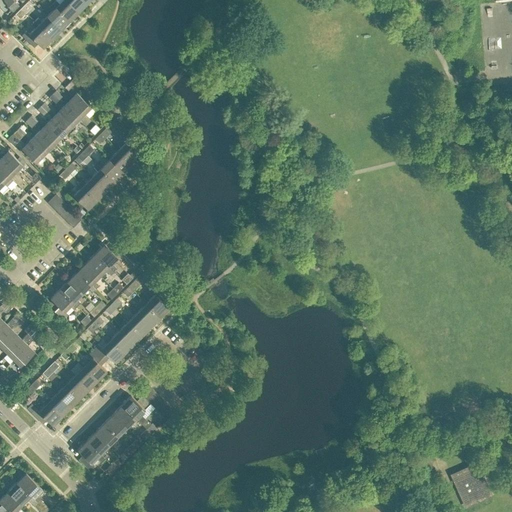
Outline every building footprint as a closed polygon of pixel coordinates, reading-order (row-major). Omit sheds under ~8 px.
[(8,6),(12,11),(18,5),(14,0),(8,6)] [(55,0),(54,0),(52,3),(69,20),(78,12),(66,0),(61,0),(59,3),(55,0)] [(66,0),(78,12),(87,3),(84,0),(66,0)] [(27,2),(21,7),(25,12),(31,6),(27,2)] [(52,10),(46,15),(60,29),(69,20),(52,3),(49,6),(52,10)] [(25,12),(21,7),(15,13),(19,18),(25,12)] [(60,29),(46,15),(41,21),(37,18),(34,21),(51,38),(60,29)] [(51,38),(34,21),(31,24),(34,27),(29,33),(26,30),(21,35),(33,47),(38,43),(42,47),(51,38)] [(71,80),(64,86),(68,90),(74,84),(71,80)] [(55,90),(52,93),(58,99),(62,96),(55,90)] [(76,92),(70,98),(84,113),(91,106),(76,92)] [(58,99),(52,93),(49,96),(55,102),(58,99)] [(70,98),(64,104),(78,119),(84,113),(70,98)] [(43,102),(40,105),(46,111),(49,108),(43,102)] [(64,104),(58,110),(72,125),(78,119),(64,104)] [(46,111),(40,105),(37,108),(43,115),(46,111)] [(58,110),(51,116),(66,131),(72,125),(58,110)] [(31,114),(28,117),(34,123),(37,120),(31,114)] [(51,116),(45,123),(60,137),(66,131),(51,116)] [(34,123),(28,117),(25,121),(31,127),(34,123)] [(45,123),(39,129),(54,143),(60,137),(45,123)] [(19,126),(16,130),(22,136),(25,132),(19,126)] [(106,126),(100,132),(105,137),(111,131),(106,126)] [(39,129),(33,135),(48,149),(54,143),(39,129)] [(22,136),(16,130),(7,139),(14,145),(19,139),(22,136)] [(105,137),(100,132),(95,138),(99,143),(105,137)] [(33,135),(27,141),(42,156),(48,149),(33,135)] [(127,140),(118,149),(132,163),(141,154),(140,153),(144,149),(134,139),(130,143),(127,140)] [(42,156),(27,141),(21,147),(36,162),(42,156)] [(89,144),(83,150),(87,155),(93,149),(89,144)] [(1,156),(16,171),(22,164),(8,149),(1,156)] [(118,149),(109,158),(123,172),(132,163),(118,149)] [(87,155),(83,150),(77,156),(82,160),(87,155)] [(87,155),(82,160),(86,164),(91,159),(87,155)] [(0,166),(10,177),(16,171),(1,156),(0,157),(0,166)] [(100,160),(97,164),(114,181),(123,172),(109,158),(103,164),(100,160)] [(71,162),(65,168),(70,172),(76,166),(71,162)] [(97,171),(91,176),(105,190),(114,181),(97,164),(93,167),(97,171)] [(0,179),(4,183),(6,186),(13,179),(10,177),(0,166),(0,179)] [(70,172),(65,168),(59,174),(64,178),(70,172)] [(82,179),(79,182),(96,199),(105,190),(91,176),(85,182),(82,179)] [(96,199),(79,182),(76,185),(79,188),(73,194),(87,208),(96,199)] [(47,201),(51,206),(60,197),(56,193),(47,201)] [(51,206),(56,210),(64,201),(60,197),(51,206)] [(56,210),(60,214),(68,206),(64,201),(56,210)] [(60,214),(64,218),(73,210),(68,206),(60,214)] [(85,212),(79,206),(74,211),(80,217),(85,212)] [(64,218),(68,223),(77,214),(73,210),(64,218)] [(77,214),(68,223),(73,227),(81,218),(77,214)] [(104,243),(94,252),(113,271),(117,268),(112,263),(118,257),(104,243)] [(94,252),(86,261),(100,275),(105,269),(110,274),(113,271),(94,252)] [(86,261),(77,270),(95,288),(98,285),(94,281),(100,275),(86,261)] [(77,270),(68,279),(82,293),(87,287),(92,291),(95,288),(77,270)] [(121,279),(126,284),(132,278),(127,273),(121,279)] [(68,279),(59,288),(76,305),(80,302),(76,299),(82,293),(68,279)] [(134,279),(128,285),(133,290),(139,284),(134,279)] [(118,282),(112,288),(117,293),(123,287),(118,282)] [(133,290),(128,285),(122,291),(127,296),(133,290)] [(76,305),(59,288),(50,297),(54,301),(50,306),(63,318),(67,314),(64,311),(70,305),(73,309),(76,305)] [(117,293),(112,288),(106,294),(111,298),(117,293)] [(145,303),(159,317),(169,307),(155,293),(145,303)] [(116,297),(110,303),(115,308),(121,302),(116,297)] [(0,311),(2,309),(8,302),(5,299),(0,304),(0,311)] [(101,299),(95,305),(99,310),(105,304),(101,299)] [(136,312),(150,326),(159,317),(145,303),(141,299),(138,302),(142,306),(136,312)] [(2,309),(6,312),(12,306),(8,302),(2,309)] [(115,308),(110,303),(105,309),(109,314),(115,308)] [(99,310),(95,305),(89,311),(93,316),(99,310)] [(0,323),(0,335),(9,326),(10,326),(15,321),(14,321),(21,315),(17,311),(6,323),(3,320),(0,323)] [(127,321),(142,334),(150,326),(136,312),(127,321)] [(79,321),(84,325),(90,319),(85,314),(79,321)] [(14,321),(15,321),(18,324),(24,318),(21,315),(14,321)] [(98,315),(92,321),(97,326),(103,320),(98,315)] [(86,327),(91,332),(97,326),(92,321),(86,327)] [(119,329),(133,343),(142,334),(127,321),(119,329)] [(27,333),(33,327),(30,324),(24,330),(27,333)] [(0,335),(0,346),(1,347),(15,332),(10,326),(9,326),(0,335)] [(7,353),(13,359),(28,344),(25,341),(30,336),(36,330),(33,327),(27,333),(21,338),(22,338),(7,353)] [(110,338),(124,352),(133,343),(119,329),(110,338)] [(1,347),(7,353),(22,338),(21,338),(15,332),(1,347)] [(97,345),(93,349),(105,360),(109,356),(115,362),(124,352),(110,338),(106,334),(102,337),(107,342),(100,348),(97,345)] [(82,338),(79,335),(74,341),(77,344),(82,338)] [(36,342),(42,348),(45,345),(39,339),(36,342)] [(72,342),(66,348),(70,353),(76,347),(72,342)] [(28,344),(13,359),(20,365),(34,351),(28,344)] [(70,353),(66,348),(60,354),(65,359),(70,353)] [(83,366),(97,379),(106,370),(100,364),(105,360),(93,349),(89,353),(92,356),(86,362),(82,358),(79,362),(83,366)] [(54,360),(48,366),(53,371),(58,365),(54,360)] [(53,371),(48,366),(42,372),(47,377),(53,371)] [(83,366),(74,374),(88,388),(97,379),(83,366)] [(74,374),(65,383),(79,397),(88,388),(74,374)] [(10,382),(7,378),(2,383),(6,387),(10,382)] [(36,378),(30,384),(35,389),(41,383),(36,378)] [(62,387),(56,392),(70,406),(79,397),(65,383),(65,384),(61,379),(58,383),(62,387)] [(35,389),(30,384),(24,390),(29,395),(35,389)] [(140,392),(144,396),(152,388),(148,384),(140,392)] [(144,396),(148,401),(157,392),(152,388),(144,396)] [(46,393),(43,397),(61,415),(70,406),(56,392),(51,398),(46,393)] [(148,401),(152,405),(161,396),(157,392),(148,401)] [(121,404),(135,418),(139,422),(144,417),(140,413),(150,403),(141,395),(136,400),(130,394),(121,404)] [(152,405),(156,409),(165,401),(161,396),(152,405)] [(61,415),(43,397),(39,400),(44,405),(38,410),(35,407),(31,412),(42,423),(46,419),(52,425),(61,415)] [(156,409),(161,413),(169,405),(165,401),(156,409)] [(121,404),(112,413),(126,427),(135,418),(121,404)] [(161,413),(165,418),(174,409),(169,405),(161,413)] [(112,413),(103,422),(117,436),(126,427),(112,413)] [(103,422),(95,431),(109,444),(117,436),(103,422)] [(152,422),(146,428),(150,433),(156,427),(152,422)] [(150,433),(146,428),(140,434),(145,439),(150,433)] [(95,431),(86,439),(104,458),(108,455),(103,450),(109,444),(95,431)] [(104,458),(86,439),(76,449),(82,454),(78,459),(89,469),(93,465),(91,463),(96,457),(101,461),(104,458)] [(134,440),(128,446),(133,451),(139,445),(134,440)] [(133,451),(128,446),(122,452),(127,456),(133,451)] [(116,458),(110,464),(115,469),(121,463),(116,458)] [(115,469),(110,464),(104,470),(109,474),(115,469)] [(454,475),(467,504),(490,494),(476,464),(454,475)] [(16,481),(30,495),(36,501),(33,504),(38,509),(44,503),(39,499),(39,494),(43,489),(25,472),(16,481)] [(7,490),(21,504),(30,495),(16,481),(7,490)] [(0,497),(0,500),(11,511),(13,511),(21,504),(7,490),(0,497)] [(0,511),(11,511),(0,500),(0,511)] [(44,503),(38,509),(41,511),(43,511),(48,507),(44,503)]
